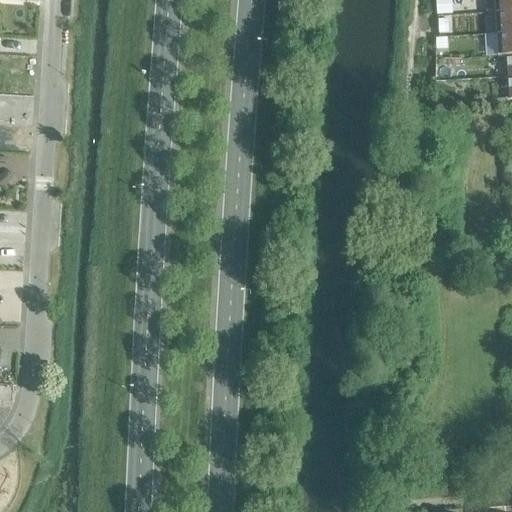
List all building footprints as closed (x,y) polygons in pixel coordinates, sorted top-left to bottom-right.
[(450,0),(436,0),(437,16),(452,15),(450,0)] [(511,0),(497,0),(499,14),(511,12),(511,0)] [(511,12),(499,14),(500,35),(511,34),(511,12)] [(448,19),(438,20),(439,34),(449,33),(448,19)] [(501,58),(506,57),(511,56),(511,34),(500,35),(501,58)]
